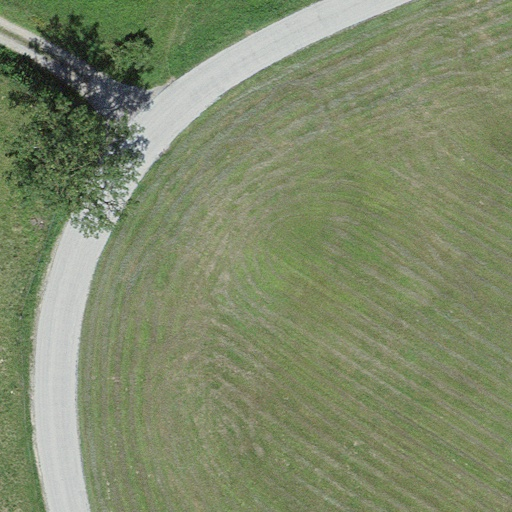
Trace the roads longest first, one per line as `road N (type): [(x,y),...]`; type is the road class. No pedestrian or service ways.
road 1 (unclassified): [(367,0),(222,75),(151,124),(85,243),(63,388),(74,511)]
road 2 (track): [(151,124),(79,67),(0,29)]
